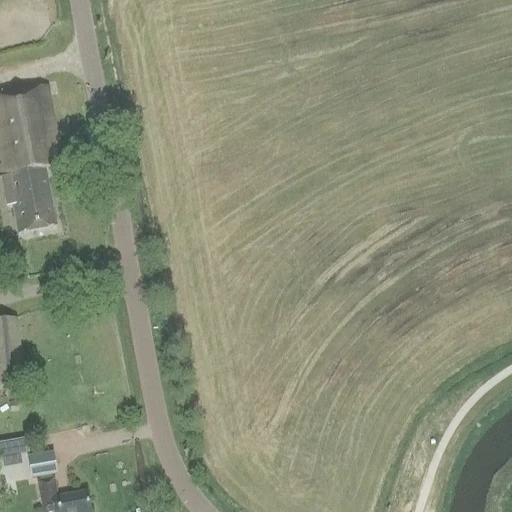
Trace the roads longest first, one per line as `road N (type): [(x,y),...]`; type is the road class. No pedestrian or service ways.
road 1 (tertiary): [(128,273),(77,0)]
road 2 (tertiary): [(203,511),(164,441),(128,273)]
road 3 (unclassified): [(0,298),(128,273)]
